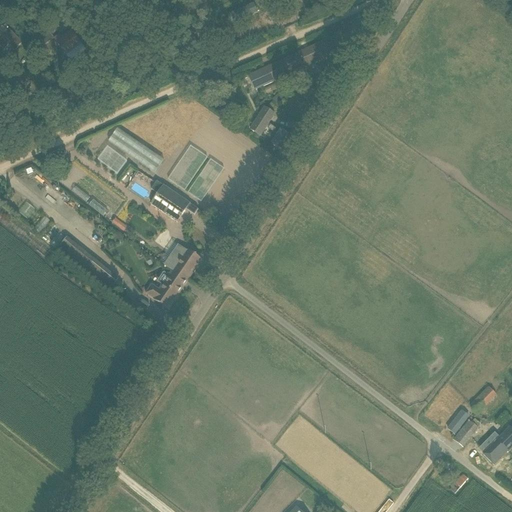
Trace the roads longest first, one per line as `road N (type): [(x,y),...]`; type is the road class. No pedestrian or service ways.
road 1 (track): [(379,0),(0,169)]
road 2 (unclassified): [(504,493),(224,278)]
road 3 (unclassified): [(224,278),(407,0)]
road 4 (unclassified): [(69,511),(224,278)]
